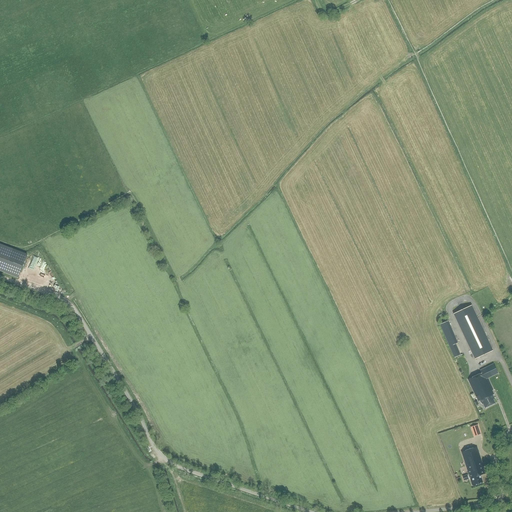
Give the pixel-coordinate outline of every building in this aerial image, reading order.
[(14,249),(5,273),(19,278),(28,254),(14,249)] [(471,305),(453,314),(475,359),(493,350),(471,305)] [(456,344),(458,343),(448,321),(439,325),(454,358),(460,355),(456,344)] [(494,399),(492,395),(493,394),(486,379),(497,373),(493,364),(480,371),(481,373),(467,380),(478,401),(479,401),(480,403),(481,403),(482,405),(483,404),(484,407),(485,407),(486,407),(487,407),(488,406),(491,404),(492,404),(493,404),(493,403),(494,403),(493,400),(494,399)] [(473,436),(481,434),(478,425),(477,425),(471,427),(473,436)] [(477,447),(461,452),(468,475),(462,477),(463,481),(470,479),(472,486),(482,483),(480,476),(485,474),(477,447)]
